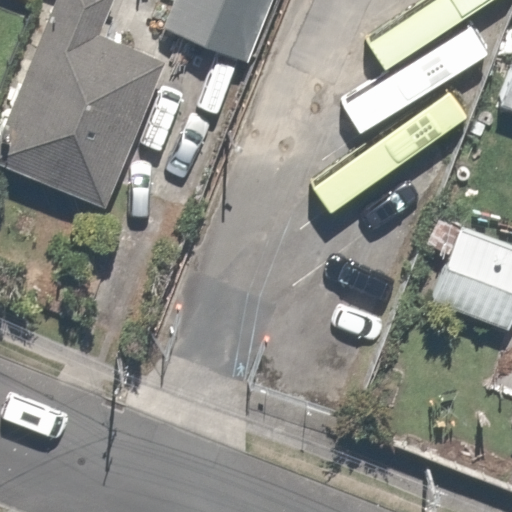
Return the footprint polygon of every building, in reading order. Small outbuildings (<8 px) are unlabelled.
[(24,0),(0,0),(0,19),(14,25),(24,0)] [(108,19),(72,0),(37,0),(0,70),(0,175),(77,216),(154,70),(97,40),(108,19)] [(272,0),(158,0),(144,47),(246,80),(272,0)] [(511,56),(506,54),(490,96),(511,104),(511,56)] [(511,288),(511,265),(434,235),(402,314),(489,348),(511,288)]
